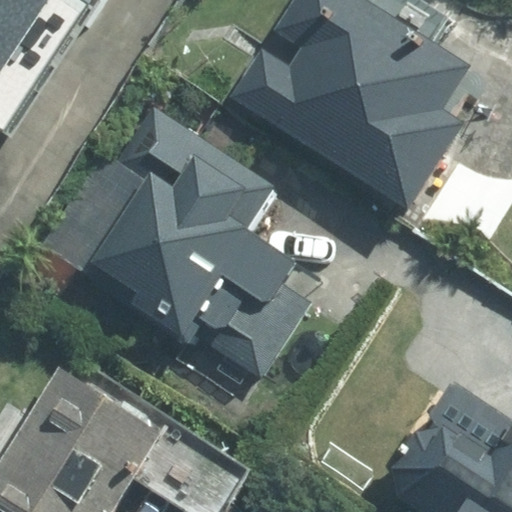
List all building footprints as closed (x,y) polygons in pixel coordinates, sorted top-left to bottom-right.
[(0,0),(0,101),(85,0),(0,0)] [(503,93),(370,0),(304,0),(234,99),(410,223),(503,93)] [(108,163),(36,259),(166,356),(216,290),(273,332),(333,253),(189,146),(152,196),(108,163)] [(115,511),(162,447),(58,374),(0,454),(0,511),(115,511)] [(511,511),(511,423),(451,390),(387,504),(400,511),(511,511)]
